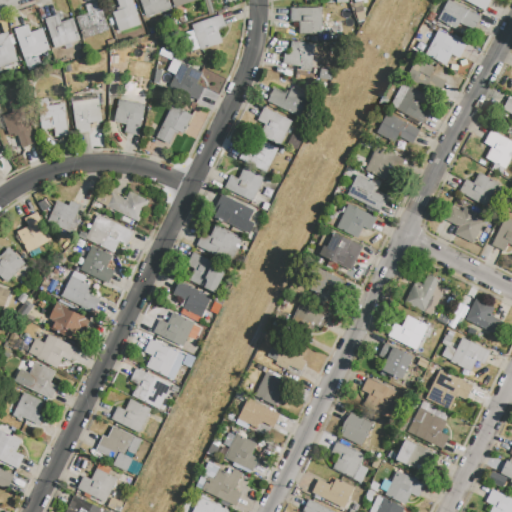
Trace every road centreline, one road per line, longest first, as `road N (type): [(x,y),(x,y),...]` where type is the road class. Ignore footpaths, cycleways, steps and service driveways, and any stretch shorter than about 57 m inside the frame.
road 1 (residential): [(29,511),(250,78),(262,33),(257,0)]
road 2 (residential): [(511,27),(267,511)]
road 3 (residential): [(0,199),(76,163),(123,161),(190,183)]
road 4 (residential): [(446,511),(511,381)]
